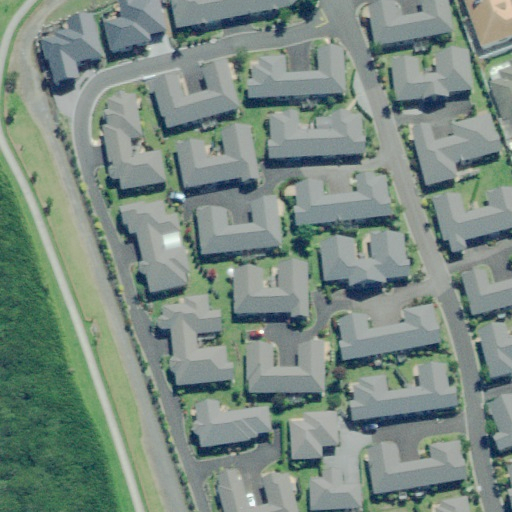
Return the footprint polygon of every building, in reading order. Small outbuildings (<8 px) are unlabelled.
[(169,0),(176,30),(291,8),(300,0),(169,0)] [(397,2),(367,8),(374,48),(455,33),(448,0),(421,0),(424,15),(401,19),(397,2)] [(463,0),(481,50),(511,39),(511,8),(509,0),(463,0)] [(253,84),(249,84),(249,97),(346,95),(345,49),(316,50),(316,74),(288,75),(287,58),(255,58),(255,68),(253,68),(253,84)] [(391,63),(395,103),(447,98),(447,94),(473,91),(469,52),(434,55),(436,75),(420,77),(418,60),(391,63)] [(501,81),(491,85),(510,140),(511,138),(511,62),(509,64),(510,69),(498,73),(501,81)] [(178,78),(154,85),(167,128),(239,108),(226,63),(201,70),(207,92),(184,99),(178,78)] [(107,127),(102,128),(109,178),(113,181),(120,180),(122,191),(165,183),(160,155),(133,159),(129,141),(143,139),(135,95),(127,97),(126,93),(115,95),(115,100),(106,101),(107,110),(104,111),(102,116),(102,121),(107,123),(107,127)] [(267,115),(268,157),(366,154),(365,114),(330,115),(330,132),(299,133),(299,114),(267,115)] [(428,126),(410,131),(425,189),(458,180),(454,165),(500,153),(491,118),(452,128),(454,137),(432,143),(428,126)] [(204,141),(177,146),(184,187),(242,176),(243,183),(260,180),(251,127),(218,133),(222,155),(207,157),(204,141)] [(321,185),(294,188),(297,208),(293,209),(295,228),(393,216),(388,174),(355,178),(357,195),(323,199),(321,185)] [(444,242),(450,241),(453,254),(467,250),(465,243),(511,230),(511,190),(486,197),(489,210),(466,216),(461,196),(447,200),(446,196),(433,199),(444,242)] [(222,209),(198,213),(204,257),(279,247),(272,200),(246,204),(249,227),(225,231),(222,209)] [(145,203),(122,208),(125,224),(129,223),(131,234),(138,233),(144,263),(141,263),(139,267),(141,275),(144,276),(147,275),(151,295),(189,287),(186,276),(191,275),(186,249),(165,254),(162,239),(182,235),(178,213),(167,215),(164,202),(146,206),(145,203)] [(319,245),(322,280),(350,278),(351,287),(389,284),(389,280),(413,278),(411,260),(406,260),(404,239),(379,241),(378,233),(368,234),(370,260),(356,261),(354,243),(319,245)] [(257,272),(235,273),(236,316),(291,314),(291,320),(308,319),(307,265),(281,266),(281,292),(257,293),(257,272)] [(511,279),(490,285),(486,270),(461,276),(472,318),(511,307),(511,279)] [(163,332),(171,330),(174,358),(170,362),(171,372),(175,376),(177,388),(236,382),(234,364),(227,364),(227,349),(197,350),(195,335),(222,333),(220,312),(210,314),(207,296),(183,301),(184,305),(161,308),(163,318),(160,318),(157,321),(158,329),(163,332)] [(340,345),(343,363),(442,345),(435,304),(398,311),(401,324),(369,330),(366,317),(339,322),(343,345),(340,345)] [(505,326),(479,333),(491,379),(511,373),(511,337),(508,339),(505,326)] [(275,348),(250,347),(249,393),(324,395),(325,347),(299,347),(299,370),(274,370),(275,348)] [(347,401),(350,422),(457,408),(454,390),(446,391),(443,367),(419,370),(422,392),(385,397),(383,378),(361,380),(361,385),(350,386),(352,401),(347,401)] [(497,434),(490,437),(498,454),(511,448),(511,394),(485,406),(497,434)] [(219,405),(197,408),(199,423),(194,424),(193,428),(195,434),(198,436),(201,436),(202,448),(250,442),(249,439),(257,438),(256,433),(268,432),(265,410),(221,415),(219,405)] [(303,422),(291,422),(292,460),(321,459),(320,447),(337,446),(336,413),(303,414),(303,422)] [(394,444),(365,449),(373,496),(466,479),(460,444),(433,449),(435,459),(398,465),(394,444)] [(323,483),(311,484),(312,511),(326,511),(361,510),(359,485),(342,486),(342,471),(322,473),(323,483)] [(220,488),(218,488),(224,511),(298,511),(288,474),(263,480),(270,505),(249,510),(242,482),(239,483),(237,474),(218,479),(220,488)] [(469,511),(467,498),(439,503),(440,508),(433,509),(433,511),(469,511)]
